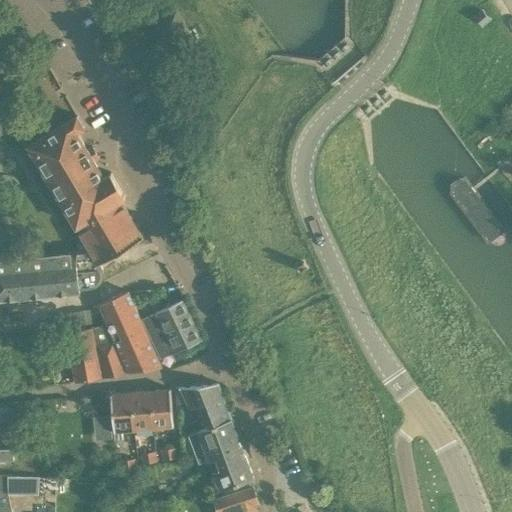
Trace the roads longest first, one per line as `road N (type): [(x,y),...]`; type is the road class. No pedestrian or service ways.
road 1 (secondary): [(426,417),(393,377),(343,285),(302,177),(316,128),(386,59),(410,0)]
road 2 (residential): [(271,511),(268,460),(126,160),(126,122)]
